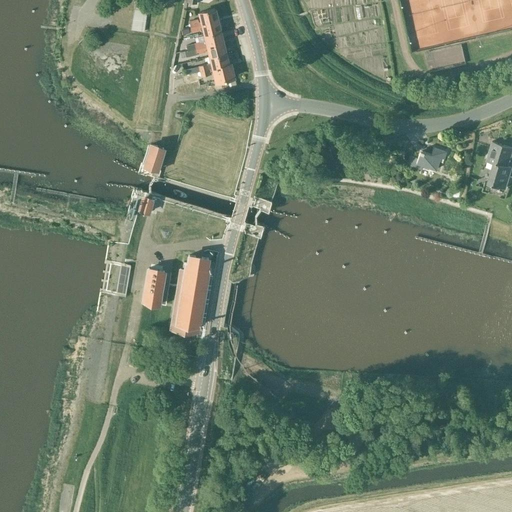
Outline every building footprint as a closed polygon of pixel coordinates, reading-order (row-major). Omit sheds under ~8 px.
[(147,5),(135,3),(131,30),(144,31),(147,5)] [(190,26),(217,20),(214,8),(199,12),(201,21),(198,22),(197,19),(189,21),(190,26)] [(204,34),(220,31),(217,20),(190,26),(181,28),(182,33),(192,31),(199,29),(199,27),(202,26),(204,34)] [(196,48),(222,41),(220,31),(204,34),(206,43),(203,44),(202,41),(194,43),(186,45),(187,50),(195,48),(196,48)] [(210,57),(225,53),(222,41),(196,48),(197,53),(205,51),(204,48),(207,48),(210,57)] [(225,53),(210,57),(212,65),(207,66),(206,64),(198,65),(200,71),(207,69),(208,69),(212,68),(212,67),(227,63),(225,53)] [(230,63),(227,63),(212,67),(212,68),(215,81),(223,79),(225,79),(225,78),(233,77),(230,63)] [(196,71),(187,74),(182,75),(184,84),(198,80),(196,71)] [(507,166),(511,148),(511,147),(491,142),(486,160),(493,162),(487,182),(505,188),(511,167),(507,166)] [(163,148),(157,146),(150,144),(144,165),(157,169),(163,148)] [(443,158),(445,151),(432,147),(430,154),(420,150),(417,158),(408,155),(405,164),(419,169),(421,164),(435,169),(439,157),(443,158)] [(147,213),(151,199),(145,198),(143,202),(140,201),(137,210),(147,213)] [(208,258),(195,255),(188,254),(187,262),(183,262),(183,265),(185,265),(184,269),(180,268),(171,326),(197,330),(198,324),(200,324),(201,323),(199,322),(208,268),(210,268),(210,267),(208,266),(206,266),(208,258)] [(171,272),(164,270),(148,268),(142,300),(165,304),(171,272)]
